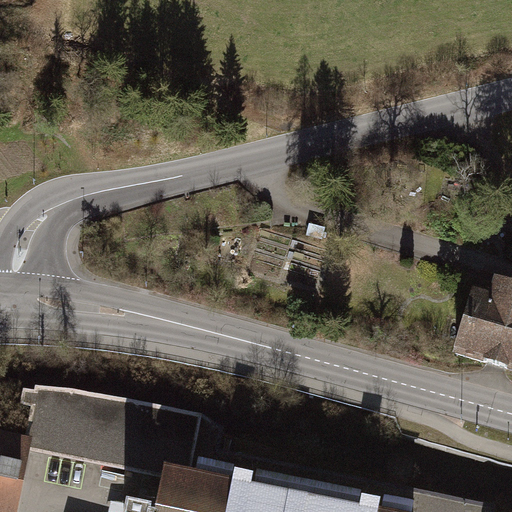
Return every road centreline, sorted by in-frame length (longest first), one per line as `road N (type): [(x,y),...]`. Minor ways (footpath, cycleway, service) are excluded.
road 1 (tertiary): [(12,300),(28,233),(68,199),(511,95)]
road 2 (secondary): [(12,300),(240,339),(511,415)]
